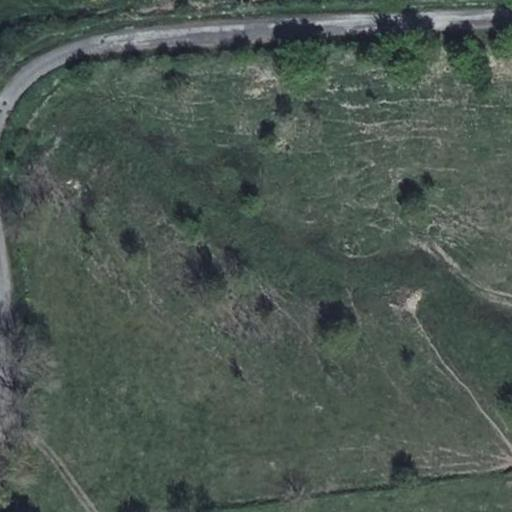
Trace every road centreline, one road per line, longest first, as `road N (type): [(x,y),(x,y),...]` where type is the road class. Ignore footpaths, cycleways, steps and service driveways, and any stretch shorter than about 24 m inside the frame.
road 1 (unclassified): [(511,15),(136,41),(43,57),(0,104)]
road 2 (unclassified): [(0,250),(0,407)]
